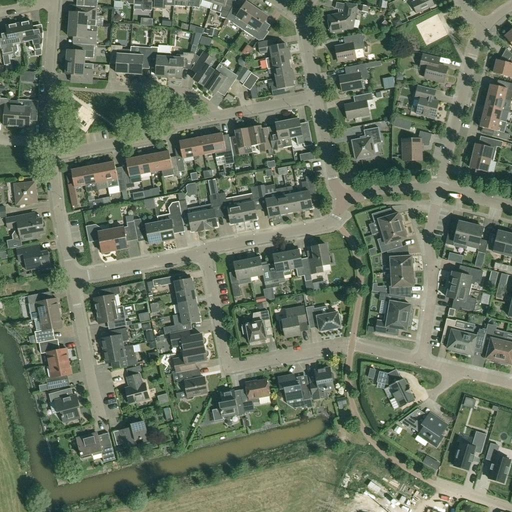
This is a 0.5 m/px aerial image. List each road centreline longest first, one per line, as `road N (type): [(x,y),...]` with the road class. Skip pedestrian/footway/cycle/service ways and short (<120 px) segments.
road 1 (residential): [(421,361),(351,346),(229,367),(206,248)]
road 2 (residential): [(421,361),(439,188)]
road 3 (residential): [(52,154),(156,137),(174,123),(219,115)]
road 4 (residential): [(439,188),(481,24)]
road 5 (residential): [(101,419),(72,277)]
road 6 (residential): [(49,142),(53,2)]
road 7 (residential): [(206,248),(72,277)]
road 8 (residential): [(334,220),(206,248)]
road 9 (residential): [(72,277),(52,154)]
